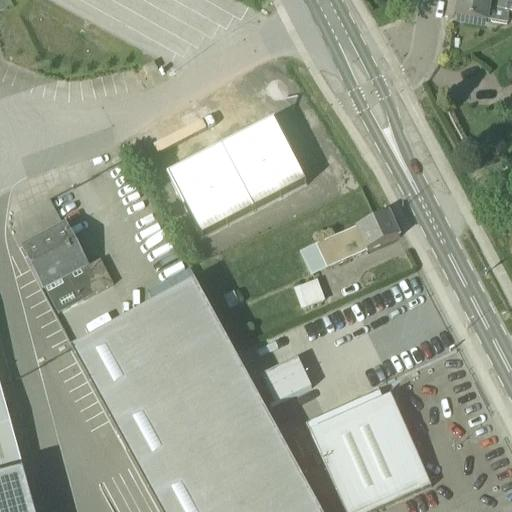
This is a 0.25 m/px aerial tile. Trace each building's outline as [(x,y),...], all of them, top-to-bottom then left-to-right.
[(511,0),(458,0),(455,17),(474,20),(505,25),(507,13),(511,13),(511,0)] [(147,77),(158,71),(153,63),(142,70),(147,77)] [(274,123),(168,177),(201,241),(307,187),(274,123)] [(367,253),(399,238),(389,215),(357,229),(316,247),(327,270),(346,261),(341,250),(362,241),(367,253)] [(35,249),(25,254),(45,290),(58,315),(83,302),(113,286),(100,261),(87,268),(86,267),(80,270),(70,251),(75,248),(64,228),(33,245),(35,249)] [(315,283),(313,284),(295,290),(302,309),(323,302),(316,283),(315,283)] [(319,511),(194,285),(70,353),(158,511),(319,511)] [(311,390),(301,368),(298,361),(261,378),(275,407),(311,390)] [(0,480),(22,475),(0,393),(0,480)] [(343,511),(379,511),(423,492),(403,448),(410,444),(394,408),(386,411),(379,395),(306,428),(343,511)] [(0,511),(35,511),(27,478),(0,485),(0,511)]
